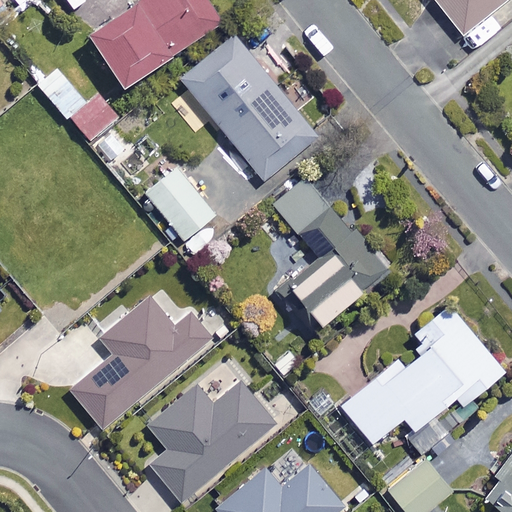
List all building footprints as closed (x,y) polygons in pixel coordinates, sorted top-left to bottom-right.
[(229,22),(213,0),(153,0),(96,40),(131,91),(229,22)] [(435,0),(464,35),(507,0),(435,0)] [(320,139),(238,37),(184,80),(222,127),(211,136),(226,155),(238,146),(267,181),(320,139)] [(88,106),(70,82),(51,97),(69,120),(88,106)] [(123,114),(104,94),(75,120),(94,141),(123,114)] [(218,217),(179,169),(148,194),(187,242),(218,217)] [(391,270),(315,174),(276,205),(327,268),(299,291),(328,328),(371,294),(367,289),(391,270)] [(176,329),(153,300),(102,340),(116,357),(74,391),(104,428),(214,340),(194,315),(176,329)] [(419,433),(434,420),(445,433),(459,421),(448,408),(460,399),(467,408),(508,374),(452,307),(418,335),(433,352),(409,372),(399,360),(344,406),(376,445),(407,419),(419,433)] [(264,350),(285,376),(300,363),(291,353),(286,357),(274,342),(264,350)] [(277,425),(242,384),(215,406),(199,388),(152,428),(171,451),(152,467),(182,503),(277,425)] [(511,511),(511,450),(494,472),(502,478),(487,497),(505,511),(511,511)] [(429,511),(454,492),(428,460),(391,490),(408,511),(429,511)] [(338,511),(344,507),(311,467),(284,490),(267,470),(221,509),(222,511),(338,511)]
